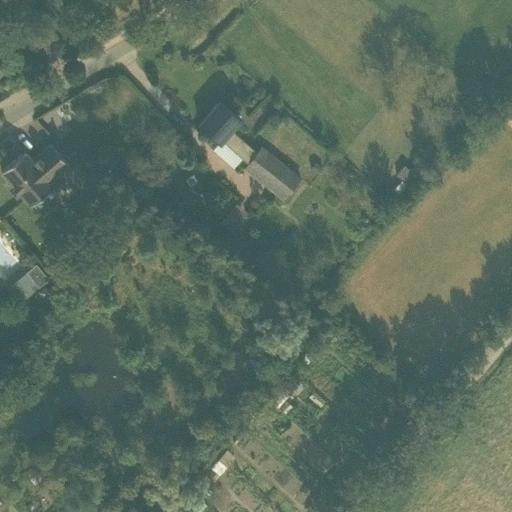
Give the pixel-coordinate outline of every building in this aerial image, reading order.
[(219,99),(200,123),(248,162),(244,167),(283,199),(300,178),(262,146),(258,151),(231,128),(240,117),(219,99)] [(24,150),(1,170),(12,182),(8,185),(18,197),(22,194),(32,205),(54,186),(51,182),(70,166),(51,143),(32,159),(24,150)] [(100,150),(92,164),(107,172),(114,157),(100,150)] [(317,173),(322,166),(315,161),(310,168),(317,173)] [(404,164),(396,174),(412,186),(419,176),(404,164)] [(164,191),(169,174),(153,169),(148,187),(164,191)] [(310,202),(311,203),(352,238),(353,239),(370,220),(369,219),(367,217),(375,208),(357,192),(349,201),(327,182),(310,202)] [(49,277),(37,263),(27,271),(39,285),(49,277)] [(325,343),(332,334),(327,329),(319,338),(325,343)]
